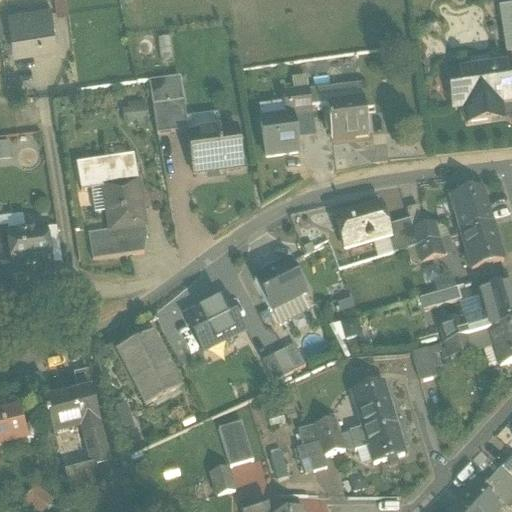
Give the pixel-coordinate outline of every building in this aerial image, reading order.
[(64,0),(53,0),(55,16),(67,14),(64,0)] [(511,7),(498,10),(505,57),(511,56),(511,7)] [(49,9),(8,14),(13,53),(54,48),(49,9)] [(511,67),(447,77),(452,112),(464,110),(466,128),(490,124),(488,106),(511,102),(511,67)] [(151,102),(152,107),(183,103),(180,81),(149,85),(151,102)] [(310,110),(326,108),(363,103),(362,91),(308,97),(310,110)] [(308,93),(282,97),(285,119),(311,116),(310,110),(308,97),(308,93)] [(128,112),(121,113),(123,128),(135,126),(136,132),(146,130),(147,136),(156,135),(152,107),(151,102),(127,105),(128,112)] [(187,133),(186,121),(183,103),(152,107),(156,135),(156,137),(187,133)] [(363,103),(326,108),(330,144),(368,139),(363,103)] [(217,117),(186,121),(187,133),(188,138),(219,134),(217,117)] [(292,120),(260,125),(265,161),(297,156),(292,120)] [(188,138),(187,138),(192,177),(241,170),(236,131),(219,134),(188,138)] [(0,143),(0,164),(13,163),(10,142),(0,143)] [(133,159),(75,169),(80,196),(90,195),(102,193),(106,216),(109,236),(110,237),(145,231),(133,159)] [(102,193),(90,195),(94,218),(106,216),(102,193)] [(481,193),(450,202),(461,237),(491,228),(481,193)] [(379,209),(335,222),(344,253),(387,240),(388,240),(386,230),(379,209)] [(417,210),(406,213),(408,223),(412,235),(423,231),(417,210)] [(408,223),(386,230),(388,240),(387,240),(392,257),(407,253),(416,250),(412,235),(408,223)] [(423,231),(412,235),(416,250),(438,244),(438,243),(433,228),(423,231)] [(491,228),(461,237),(471,273),(502,264),(491,228)] [(145,231),(110,237),(109,236),(87,239),(92,265),(143,257),(146,239),(145,231)] [(44,232),(24,235),(24,238),(8,241),(7,241),(11,269),(12,279),(50,273),(44,232)] [(6,234),(0,234),(0,271),(11,269),(7,241),(8,241),(6,234)] [(438,244),(416,250),(420,266),(421,267),(443,260),(438,244)] [(416,250),(407,253),(411,268),(420,266),(416,250)] [(289,266),(254,285),(269,315),(271,314),(279,329),(308,313),(300,299),(305,296),(289,266)] [(511,296),(510,289),(478,298),(489,334),(511,327),(511,296)] [(456,292),(431,300),(435,312),(460,305),(456,292)] [(226,299),(184,321),(188,331),(178,336),(186,351),(196,345),(201,355),(224,343),(225,345),(244,335),(226,299)] [(462,325),(440,331),(445,347),(466,341),(467,341),(462,325)] [(467,341),(466,341),(470,354),(493,347),(500,369),(511,365),(511,327),(489,334),(467,341)] [(151,337),(122,352),(143,393),(138,395),(145,410),(180,392),(151,337)] [(466,341),(445,347),(450,362),(471,356),(470,354),(466,341)] [(304,369),(293,348),(283,354),(294,375),(304,369)] [(427,353),(411,357),(419,386),(435,382),(427,353)] [(283,354),(272,359),(283,381),(283,380),(294,375),(283,354)] [(410,358),(401,361),(407,381),(416,378),(410,358)] [(272,359),(261,365),(273,386),(283,381),(272,359)] [(97,369),(73,375),(75,388),(102,383),(97,369)] [(382,388),(351,397),(361,432),(392,423),(393,423),(382,388)] [(89,393),(61,401),(60,399),(41,404),(46,423),(48,422),(53,439),(80,431),(83,441),(100,436),(97,426),(98,426),(89,393)] [(0,419),(0,446),(23,440),(25,445),(26,445),(17,415),(0,419)] [(216,431),(227,468),(255,460),(244,423),(216,431)] [(361,432),(348,436),(354,455),(367,451),(372,468),(403,458),(392,423),(361,432)] [(334,424),(313,430),(318,446),(339,439),(334,424)] [(313,430),(298,435),(303,450),(318,446),(313,430)] [(100,436),(83,441),(91,471),(70,477),(75,497),(111,487),(106,470),(109,469),(100,436)] [(339,439),(318,446),(318,447),(322,461),(343,455),(339,439)] [(318,447),(297,453),(300,465),(309,463),(313,475),(326,471),(322,461),(318,447)] [(268,458),(278,482),(290,478),(281,454),(268,458)] [(511,460),(500,473),(511,484),(511,460)] [(228,472),(211,477),(219,501),(236,496),(228,472)] [(135,473),(123,476),(131,499),(142,496),(135,473)] [(474,490),(453,511),(497,511),(498,511),(474,490)]
